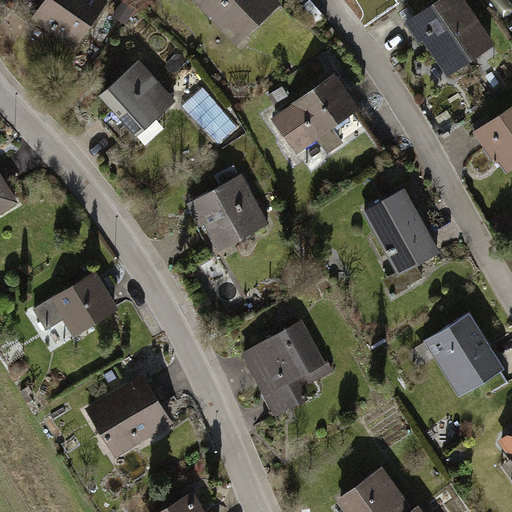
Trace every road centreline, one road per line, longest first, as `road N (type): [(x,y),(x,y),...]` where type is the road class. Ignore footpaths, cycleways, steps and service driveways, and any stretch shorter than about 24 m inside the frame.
road 1 (residential): [(0,93),(96,201),(172,318),(259,511)]
road 2 (residential): [(511,248),(327,0)]
